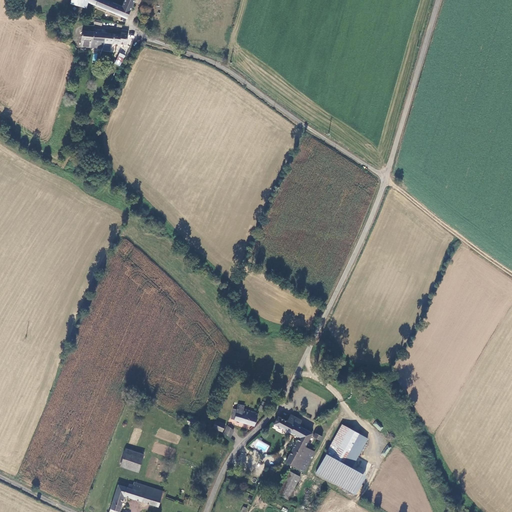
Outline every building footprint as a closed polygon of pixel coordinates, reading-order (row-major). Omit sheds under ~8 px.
[(123,0),(121,6),(108,0),(87,0),(87,1),(127,18),(133,0),(123,0)] [(120,35),(105,33),(104,42),(114,43),(114,42),(127,43),(128,30),(121,29),(120,35)] [(80,46),(90,47),(91,40),(92,40),(93,32),(81,31),(80,46)] [(100,42),(104,42),(105,33),(93,32),(92,40),(91,40),(90,47),(100,48),(100,42)] [(119,52),(115,62),(121,65),(125,54),(119,52)] [(232,419),(254,427),(259,414),(255,412),(243,408),(244,405),(238,403),(236,409),(236,408),(232,419)] [(267,412),(269,407),(263,404),(261,409),(267,412)] [(288,422),(279,417),(275,425),(299,439),(287,463),(295,467),(305,447),(312,434),(300,428),(303,421),(292,415),(288,422)] [(198,421),(184,416),(182,420),(185,421),(185,423),(195,428),(198,421)] [(224,423),(215,420),(212,428),(220,431),(224,423)] [(381,431),(383,427),(375,421),(372,425),(381,431)] [(342,424),(316,471),(337,483),(338,481),(342,483),(367,438),(342,424)] [(227,426),(224,432),(229,436),(233,430),(227,426)] [(258,439),(255,446),(266,452),(270,445),(258,439)] [(305,447),(295,467),(304,471),(314,452),(305,447)] [(144,455),(126,449),(121,464),(139,471),(143,459),(144,455)] [(291,499),(301,478),(291,473),(279,495),(290,501),(291,499)] [(162,490),(134,482),(133,485),(129,483),(127,488),(118,485),(109,511),(118,511),(124,496),(157,507),(162,490)]
